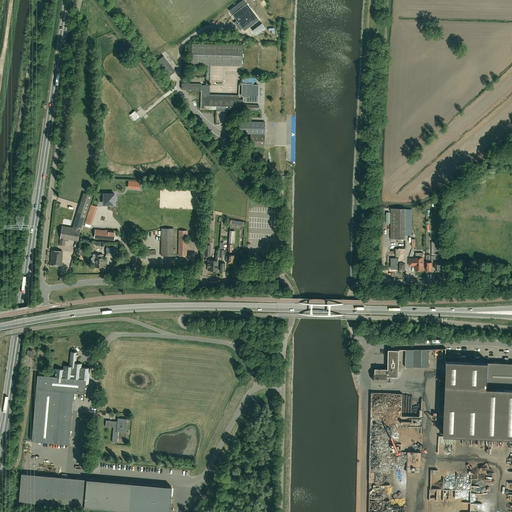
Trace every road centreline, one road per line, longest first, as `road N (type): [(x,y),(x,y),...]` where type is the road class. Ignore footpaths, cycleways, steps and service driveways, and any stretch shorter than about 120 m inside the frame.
road 1 (trunk): [(1,441),(67,0)]
road 2 (primary): [(0,327),(164,306),(364,309)]
road 3 (unclassified): [(511,347),(372,345),(349,323),(351,293),(364,283),(511,285)]
road 4 (unclassified): [(43,289),(79,0)]
road 5 (track): [(369,0),(358,170),(364,283)]
road 6 (unclassified): [(279,511),(283,353),(292,318),(292,293),(280,278)]
road 7 (unclassified): [(43,289),(280,278)]
road 8 (unknown): [(426,450),(492,459),(490,510)]
